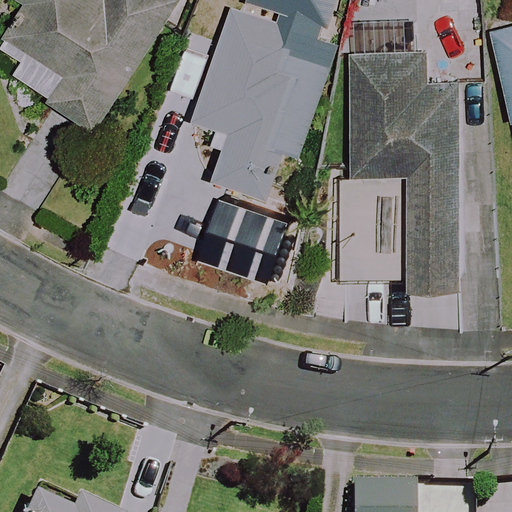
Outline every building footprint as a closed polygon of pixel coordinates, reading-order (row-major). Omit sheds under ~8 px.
[(3,0),(0,6),(0,53),(3,56),(104,121),(183,0),(3,0)] [(345,38),(243,5),(207,115),(239,125),(223,172),(278,190),(294,143),(310,148),(345,38)] [(511,24),(497,28),(511,79),(511,24)] [(359,53),(361,168),(369,168),(370,223),(418,222),(418,280),(468,279),(465,80),(433,81),(432,52),(359,53)] [(107,511),(44,483),(30,511),(107,511)] [(443,511),(443,486),(356,485),(356,511),(443,511)]
